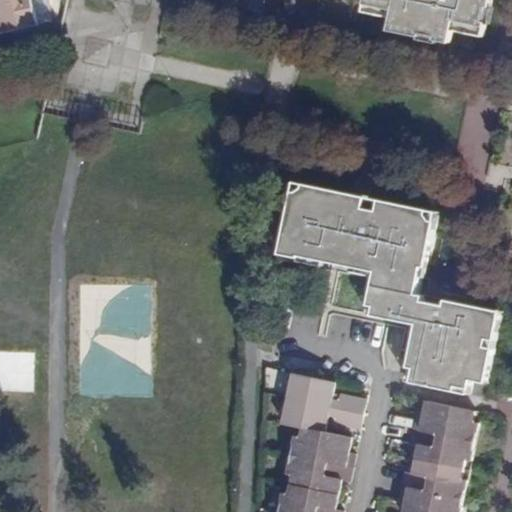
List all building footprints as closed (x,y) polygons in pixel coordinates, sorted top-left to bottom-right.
[(0,0),(0,3),(7,32),(33,25),(48,22),(42,0),(0,0)] [(63,19),(58,0),(42,0),(48,22),(59,19),(63,19)] [(366,0),(364,10),(395,17),(392,27),(438,37),(440,27),(455,30),(486,36),(493,0),(366,0)] [(440,27),(438,37),(452,40),(455,30),(440,27)] [(296,181),(294,192),(298,196),(311,188),(311,184),(296,181)] [(499,334),(505,305),(469,298),(467,304),(447,300),(425,296),(423,288),(420,288),(427,251),(432,251),(437,223),(429,222),(426,215),(427,209),(408,205),(407,213),(381,208),(366,205),(351,202),(352,193),(311,184),(311,188),(298,196),(294,192),(283,254),(301,257),(325,262),(351,268),(375,273),(374,278),(368,306),(376,308),(375,316),(418,325),(425,326),(423,337),(415,335),(412,354),(418,356),(413,382),(457,391),(458,387),(472,389),(473,380),(489,383),(497,344),(489,343),(491,333),(499,334)] [(368,196),(352,193),(351,202),(366,205),(368,196)] [(407,213),(408,205),(383,200),(381,208),(407,213)] [(429,222),(437,223),(439,212),(427,209),(426,215),(429,222)] [(325,262),(301,257),(300,263),(324,268),(325,262)] [(375,273),(351,268),(350,273),(374,278),(375,273)] [(467,304),(469,298),(449,294),(447,300),(467,304)] [(376,308),(368,306),(367,315),(375,316),(376,308)] [(418,325),(415,335),(423,337),(425,326),(418,325)] [(499,334),(491,333),(489,343),(497,344),(499,334)] [(412,354),(406,381),(413,382),(418,356),(412,354)] [(336,383),(292,374),(288,398),(364,413),(367,399),(341,393),(340,398),(333,398),(336,383)] [(364,413),(288,398),(282,422),(303,426),(326,431),(330,415),(336,416),(335,423),(361,429),(364,413)] [(474,422),(476,412),(426,402),(424,411),(429,412),(428,418),(423,417),(418,416),(415,429),(477,442),(481,423),(474,422)] [(326,431),(303,426),(302,436),(296,435),(292,453),(353,465),(356,453),(350,452),(344,451),(346,445),(351,446),(353,437),(326,431)] [(473,462),(477,442),(415,429),(412,442),(417,443),(422,445),(421,452),(415,451),(414,459),(464,469),(466,461),(473,462)] [(353,465),(292,453),(288,474),(293,475),(291,484),(341,494),(343,488),(336,486),(337,478),(344,479),(350,480),(353,465)] [(461,480),(464,469),(414,459),(412,468),(417,469),(416,476),(411,475),(405,474),(403,485),(465,498),(468,482),(461,480)] [(343,488),(344,479),(337,478),(336,486),(343,488)] [(284,490),(279,511),(285,511),(343,511),(344,511),(338,509),(332,508),(333,502),(339,503),(341,494),(291,484),(290,491),(284,490)] [(461,511),(465,498),(403,485),(400,499),(405,500),(411,501),(409,507),(404,506),(403,511),(461,511)]
